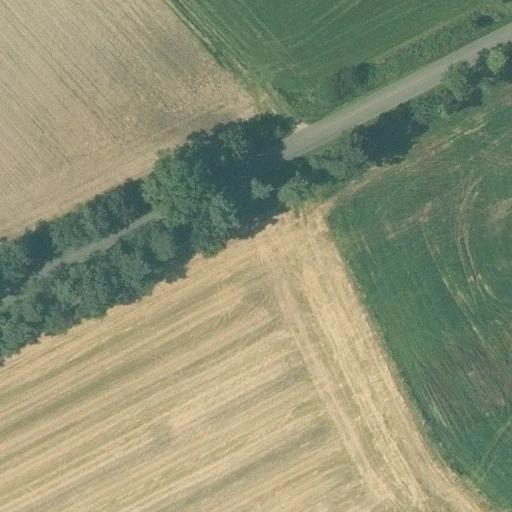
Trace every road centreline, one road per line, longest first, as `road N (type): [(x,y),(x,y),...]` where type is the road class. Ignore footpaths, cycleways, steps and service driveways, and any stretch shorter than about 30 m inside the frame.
road 1 (unclassified): [(0,298),(511,37)]
road 2 (track): [(179,0),(283,110),(303,143)]
